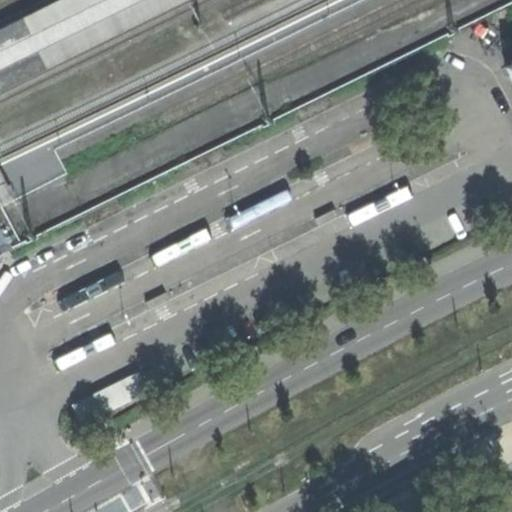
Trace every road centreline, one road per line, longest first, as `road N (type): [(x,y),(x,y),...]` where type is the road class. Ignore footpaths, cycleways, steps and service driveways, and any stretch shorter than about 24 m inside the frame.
road 1 (primary): [(511,262),(49,511)]
road 2 (primary): [(300,511),(511,391)]
